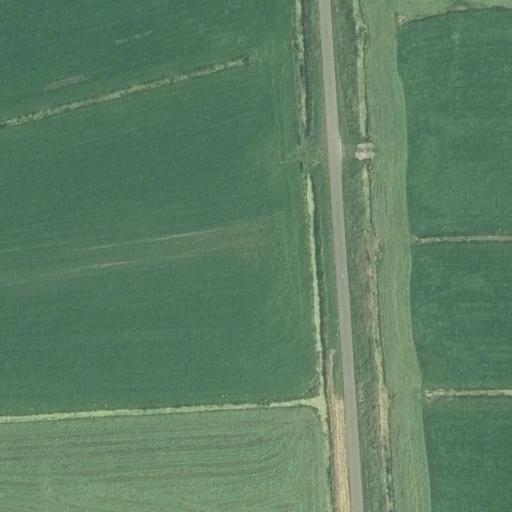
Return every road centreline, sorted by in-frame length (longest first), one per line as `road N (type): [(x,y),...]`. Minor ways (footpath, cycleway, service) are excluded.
road 1 (unclassified): [(355,511),(324,0)]
road 2 (track): [(511,149),(369,147),(277,159),(85,204)]
